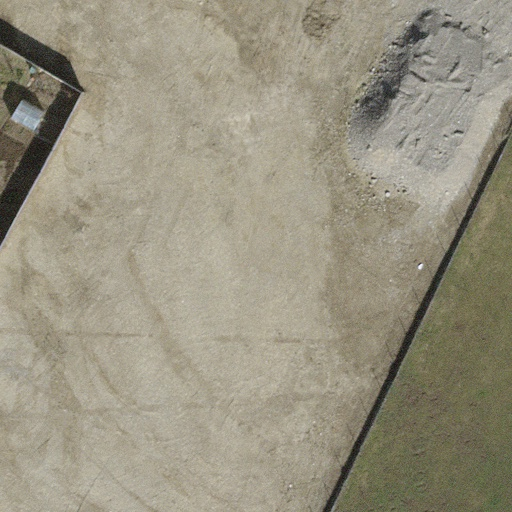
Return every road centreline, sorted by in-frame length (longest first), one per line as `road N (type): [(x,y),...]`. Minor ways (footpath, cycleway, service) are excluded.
road 1 (track): [(246,511),(0,360)]
road 2 (track): [(383,0),(511,72)]
